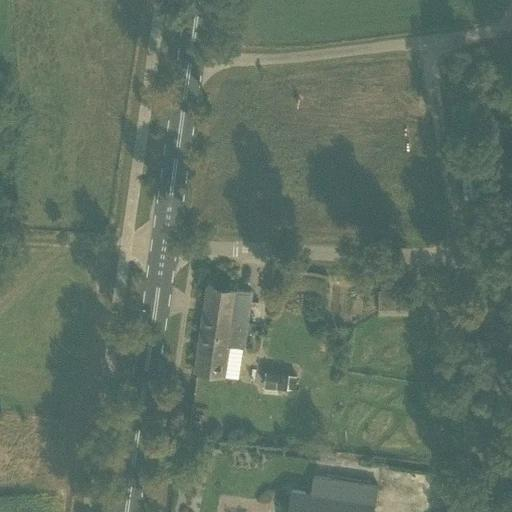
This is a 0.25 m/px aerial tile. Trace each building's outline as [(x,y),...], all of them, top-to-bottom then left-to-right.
[(222,375),(240,377),(252,291),(235,288),(207,284),(195,371),(222,375)] [(408,290),(378,291),(378,313),(408,312),(408,290)] [(444,372),(442,372),(429,369),(426,382),(441,385),(442,382),(444,372)] [(266,371),(265,387),(289,389),(289,388),(297,388),(298,375),(291,374),(291,373),(266,371)] [(287,511),(373,511),(375,502),(311,493),(291,490),(287,511)]
